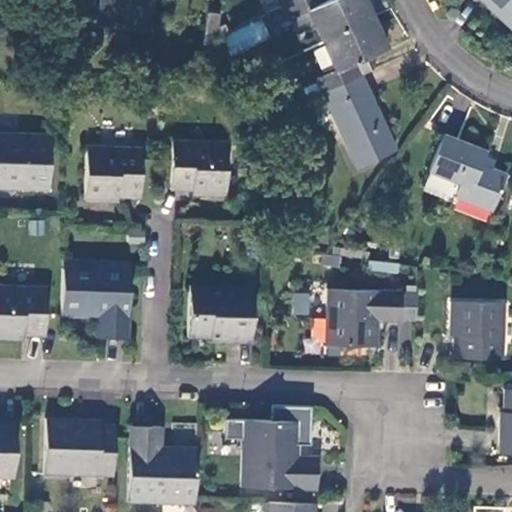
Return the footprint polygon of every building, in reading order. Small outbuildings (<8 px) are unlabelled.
[(103,0),(100,27),(149,35),(154,0),(103,0)] [(268,14),(298,0),(261,0),(268,14)] [(331,0),(328,1),(327,0),(298,0),(268,14),(275,27),(310,11),(324,42),(374,18),(365,0),(331,0)] [(511,0),(481,0),(511,27),(511,0)] [(209,15),(204,46),(216,40),(218,16),(209,15)] [(221,36),(230,56),(271,37),(262,18),(221,36)] [(389,49),(374,18),(324,42),(338,72),(320,81),(326,94),(363,76),(357,63),(367,59),(389,49)] [(373,72),(367,59),(357,63),(363,76),(373,72)] [(397,151),(363,76),(326,94),(361,168),(397,151)] [(489,152),(445,135),(431,172),(462,185),(458,199),(495,213),(508,176),(484,166),(489,152)] [(50,139),(0,136),(0,185),(18,186),(18,190),(47,192),(50,139)] [(228,145),(174,143),(172,191),(194,192),(193,196),(227,197),(228,145)] [(144,150),(87,148),(85,200),(120,201),(120,197),(144,198),(144,150)] [(309,218),(312,204),(300,203),(298,215),(309,218)] [(331,228),(310,226),(307,241),(329,244),(331,228)] [(335,248),(334,255),(371,261),(372,253),(335,248)] [(64,262),(62,317),(98,318),(97,339),(129,339),(131,264),(64,262)] [(253,344),(255,286),(191,285),(189,337),(229,339),(229,343),(253,344)] [(49,290),(0,287),(0,339),(24,341),(24,336),(48,337),(49,290)] [(402,293),(330,291),(327,346),(373,346),(373,319),(401,320),(402,293)] [(292,292),(292,314),(309,314),(309,292),(292,292)] [(402,293),(401,320),(416,321),(417,293),(402,293)] [(503,305),(452,303),(450,334),(455,334),(454,359),(502,359),(503,305)] [(326,318),(312,317),(310,340),(324,341),(326,318)] [(511,454),(511,388),(506,388),(505,426),(501,426),(499,454),(511,454)] [(252,450),(254,421),(244,420),(243,450),(252,450)] [(298,421),(254,421),(252,450),(243,450),(241,486),(317,487),(319,457),(297,456),(298,421)] [(45,478),(114,480),(116,428),(72,427),(72,423),(46,423),(45,478)] [(0,479),(14,480),(15,425),(0,424),(0,479)] [(129,505),(196,508),(196,500),(197,451),(163,450),(164,429),(131,429),(129,505)]
